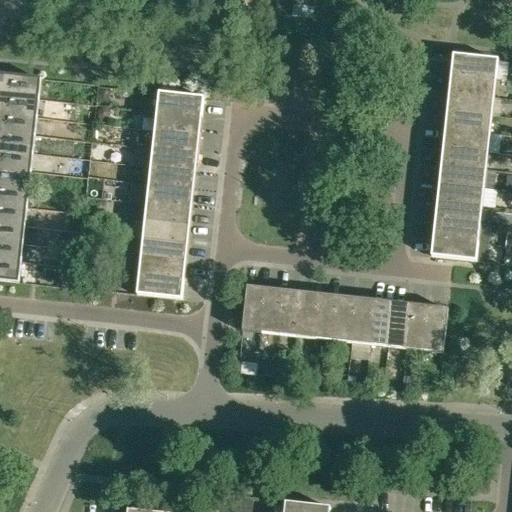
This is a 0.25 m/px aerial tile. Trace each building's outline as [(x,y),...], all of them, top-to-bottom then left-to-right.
[(228,0),(222,0),(221,9),(235,10),(236,1),(228,0)] [(499,61),(474,58),(454,56),(452,75),(497,80),(499,61)] [(495,98),(497,80),(452,75),(450,93),(495,98)] [(41,81),(0,76),(0,96),(39,101),(41,81)] [(493,117),(495,98),(450,93),(448,112),(493,117)] [(160,95),(158,113),(203,117),(205,100),(160,95)] [(39,101),(0,96),(0,115),(37,119),(39,101)] [(491,135),(493,117),(448,112),(446,130),(491,135)] [(158,113),(156,131),(201,136),(203,117),(158,113)] [(37,119),(0,115),(0,133),(35,137),(37,119)] [(444,148),(488,153),(491,135),(446,130),(444,148)] [(201,136),(156,131),(154,149),(199,154),(201,136)] [(0,151),(33,155),(35,137),(0,133),(0,151)] [(486,171),(488,153),(444,148),(442,166),(486,171)] [(154,149),(152,167),(197,172),(199,154),(154,149)] [(0,170),(31,174),(33,155),(0,151),(0,170)] [(484,190),(486,171),(442,166),(440,185),(484,190)] [(195,190),(197,172),(152,167),(150,186),(195,190)] [(31,174),(0,170),(0,188),(29,192),(31,174)] [(440,185),(438,203),(482,208),(484,190),(440,185)] [(150,186),(148,204),(193,209),(195,190),(150,186)] [(0,206),(27,210),(29,192),(0,188),(0,206)] [(480,226),(482,208),(438,203),(436,221),(480,226)] [(148,204),(146,222),(191,227),(193,209),(148,204)] [(27,210),(0,206),(0,225),(25,228),(27,210)] [(478,244),(480,226),(436,221),(434,239),(478,244)] [(146,222),(144,240),(189,245),(191,227),(146,222)] [(25,228),(0,225),(0,243),(23,246),(25,228)] [(434,239),(432,258),(476,263),(478,244),(434,239)] [(189,245),(144,240),(142,259),(187,264),(189,245)] [(23,246),(0,243),(0,261),(21,264),(23,246)] [(142,259),(140,277),(185,282),(187,264),(142,259)] [(21,264),(0,261),(0,282),(19,284),(21,264)] [(140,277),(138,296),(183,301),(185,282),(140,277)] [(265,290),(247,288),(242,333),(260,335),(265,290)] [(260,335),(279,337),(284,292),(265,290),(260,335)] [(279,337),(297,339),(302,294),(284,292),(279,337)] [(302,294),(297,339),(315,341),(320,296),(302,294)] [(315,341),(334,344),(339,298),(320,296),(315,341)] [(357,300),(339,298),(334,344),(352,346),(357,300)] [(352,346),(370,348),(375,302),(357,300),(352,346)] [(375,302),(370,348),(389,350),(394,304),(375,302)] [(389,350),(407,352),(412,307),(394,304),(389,350)] [(407,352),(425,354),(430,309),(412,307),(407,352)] [(448,311),(430,309),(425,354),(443,356),(448,311)] [(268,361),(267,376),(274,377),(276,362),(268,361)] [(277,362),(276,377),(283,378),(285,363),(277,362)] [(237,500),(235,511),(249,511),(251,502),(237,500)]
